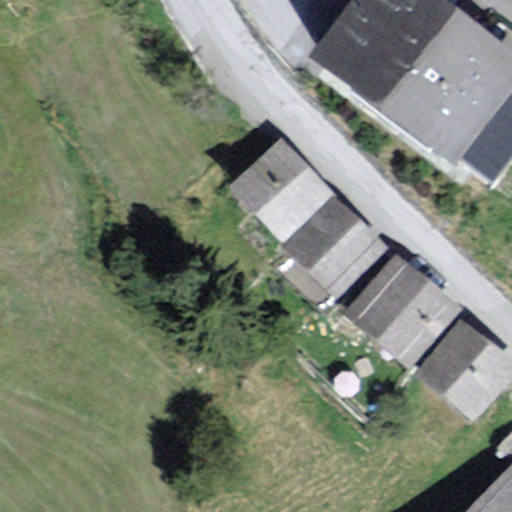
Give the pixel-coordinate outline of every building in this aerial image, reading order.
[(499,70),(414,0),(321,0),(279,51),(418,167),(499,70)] [(311,196),(265,142),(208,190),(255,244),(311,196)] [(368,249),(321,199),(266,250),(313,300),(368,249)] [(440,313),(375,255),(321,315),(386,374),(440,313)] [(504,371),(448,324),(402,379),(459,426),(504,371)] [(511,511),(511,461),(508,457),(451,511),(511,511)]
